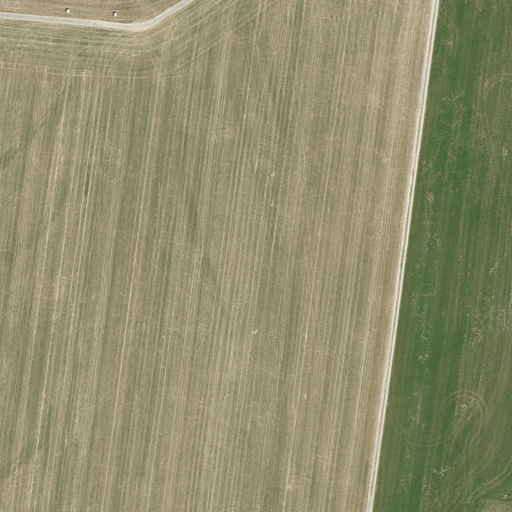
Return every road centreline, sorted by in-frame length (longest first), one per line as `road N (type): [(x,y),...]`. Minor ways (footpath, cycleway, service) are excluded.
road 1 (track): [(368,511),(436,0)]
road 2 (track): [(188,0),(137,26),(0,15)]
